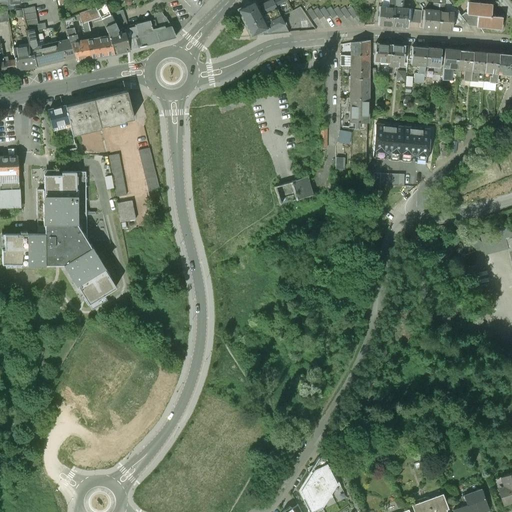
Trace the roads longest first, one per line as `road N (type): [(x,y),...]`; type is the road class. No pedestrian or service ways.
road 1 (tertiary): [(114,485),(169,426),(199,341),(172,94)]
road 2 (residential): [(258,511),(353,377),(392,238),(416,208)]
road 3 (unclassified): [(331,37),(391,33),(511,47)]
road 4 (unclassified): [(331,37),(331,134),(311,206)]
road 5 (unclassified): [(194,75),(277,44),(331,37)]
road 6 (unclassified): [(511,105),(420,193),(416,208)]
